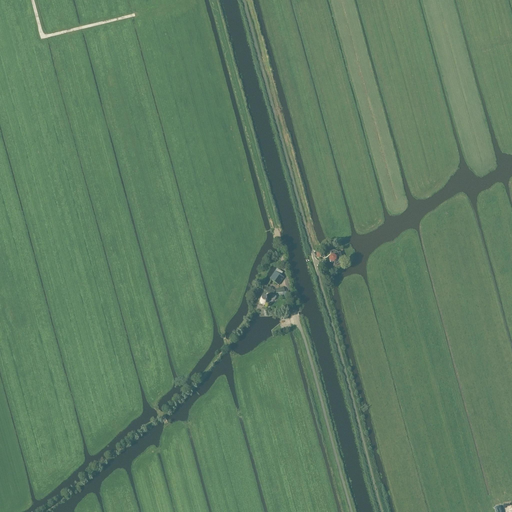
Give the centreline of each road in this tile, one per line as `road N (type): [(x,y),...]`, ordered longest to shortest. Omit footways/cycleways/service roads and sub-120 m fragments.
road 1 (track): [(211,0),(272,229)]
road 2 (unclassified): [(351,511),(288,285)]
road 3 (track): [(272,229),(264,231),(223,326),(226,343)]
